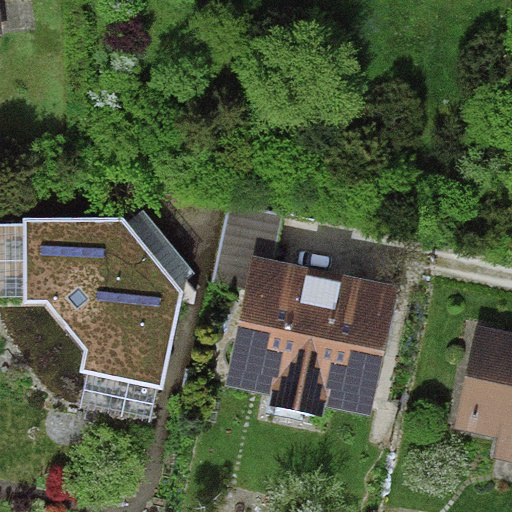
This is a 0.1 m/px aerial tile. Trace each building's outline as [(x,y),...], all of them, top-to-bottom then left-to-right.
[(252,256),(271,260),(280,216),(227,205),(211,285),(245,292),(252,256)] [(143,210),(127,223),(179,286),(195,273),(143,210)] [(127,223),(122,217),(21,217),(21,224),(22,296),(21,304),(47,304),(84,350),(79,372),(87,374),(157,389),(163,390),(183,291),(179,286),(127,223)] [(0,296),(22,296),(21,224),(0,224),(0,296)] [(271,260),(252,256),(245,292),(225,385),(270,394),(268,406),(322,417),(324,407),(370,416),(397,286),(271,260)] [(511,331),(477,324),(454,429),(496,438),(493,456),(511,460),(511,331)] [(157,389),(87,374),(80,407),(150,422),(157,389)]
